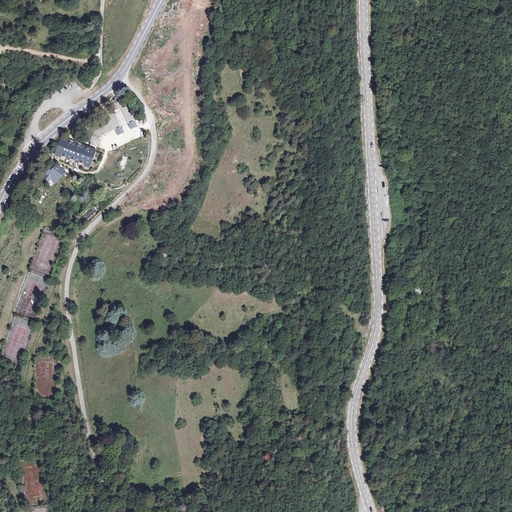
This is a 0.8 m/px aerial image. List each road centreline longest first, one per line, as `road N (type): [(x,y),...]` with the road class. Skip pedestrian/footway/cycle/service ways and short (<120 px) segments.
road 1 (secondary): [(363,0),(378,314),(352,439),(371,511)]
road 2 (residential): [(117,79),(147,112),(152,155),(137,183),(84,234),(66,298),(84,422),(114,511)]
